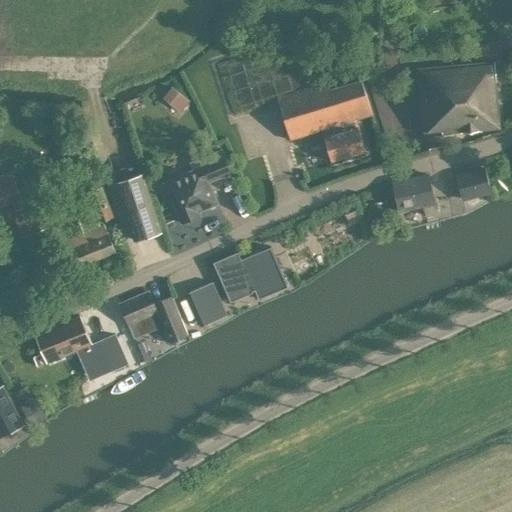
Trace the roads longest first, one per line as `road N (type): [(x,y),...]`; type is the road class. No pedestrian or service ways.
road 1 (tertiary): [(0,329),(339,184),(511,131)]
road 2 (unclassified): [(95,511),(265,406),(511,292)]
